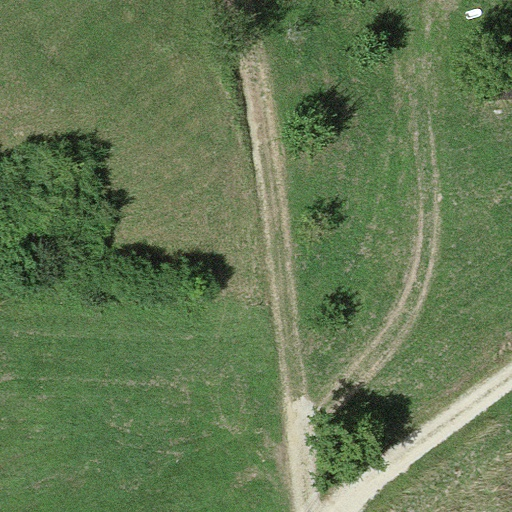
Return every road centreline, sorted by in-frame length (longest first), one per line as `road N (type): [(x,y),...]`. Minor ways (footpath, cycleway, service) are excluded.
road 1 (track): [(417,90),(424,215),(417,265),(400,310),(365,360),(287,447),(302,511)]
road 2 (track): [(287,447),(254,95),(227,0)]
road 3 (track): [(511,370),(339,490),(325,511)]
